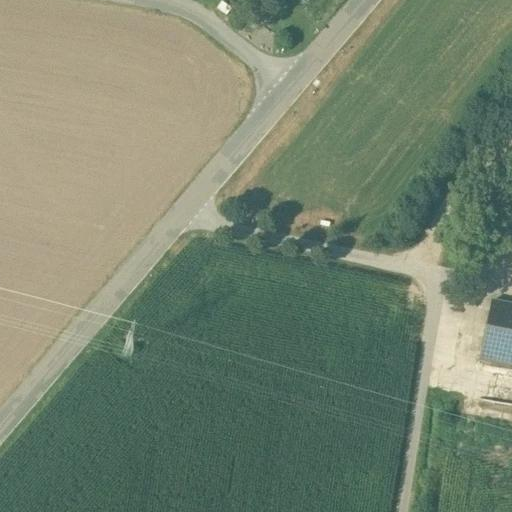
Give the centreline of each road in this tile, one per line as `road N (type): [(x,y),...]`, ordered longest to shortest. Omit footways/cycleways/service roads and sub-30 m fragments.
road 1 (unclassified): [(400,511),(435,298),(425,278),(184,217)]
road 2 (unclassified): [(0,434),(184,217)]
road 3 (unclassified): [(184,217),(289,90)]
road 4 (unclassified): [(289,90),(193,9),(156,0)]
